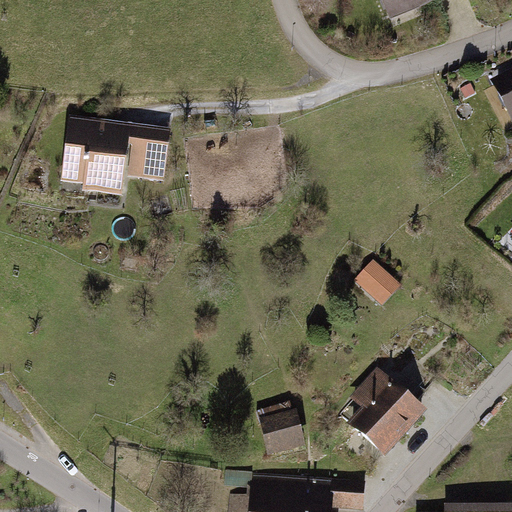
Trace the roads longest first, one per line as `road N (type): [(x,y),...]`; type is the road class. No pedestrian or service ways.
road 1 (residential): [(511,31),(395,69),(360,70),(318,56),(284,0)]
road 2 (residential): [(380,511),(511,369)]
road 3 (residential): [(108,511),(0,443)]
